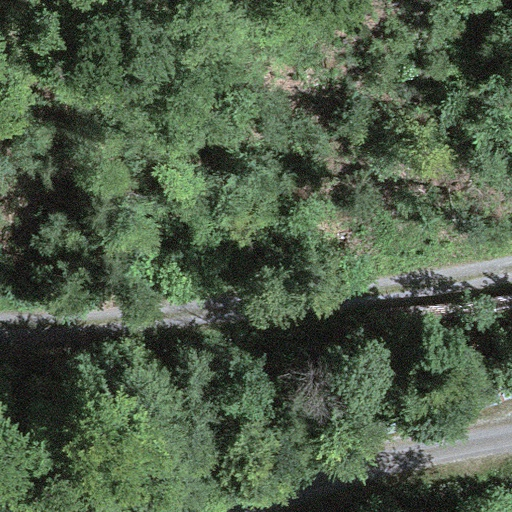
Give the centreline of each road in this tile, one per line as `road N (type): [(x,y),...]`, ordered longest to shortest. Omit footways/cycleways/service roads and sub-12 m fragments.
road 1 (track): [(511,270),(366,300),(109,334),(0,327)]
road 2 (track): [(213,511),(302,459),(511,459)]
